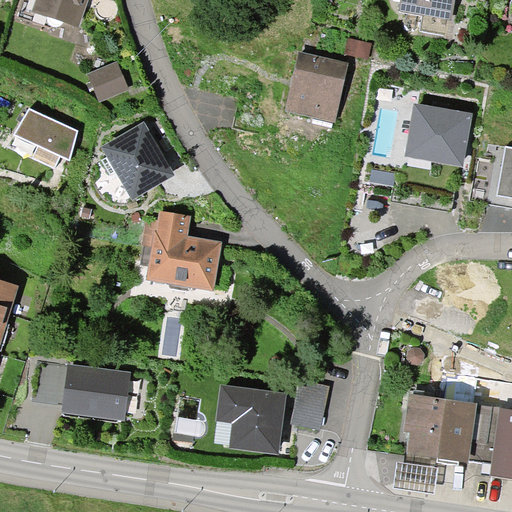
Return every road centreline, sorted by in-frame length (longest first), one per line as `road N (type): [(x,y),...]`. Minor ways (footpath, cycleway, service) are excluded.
road 1 (residential): [(133,0),(152,65),(196,152),(310,280),(360,322)]
road 2 (tertiary): [(0,452),(337,506)]
road 3 (residential): [(360,322),(363,360),(337,506)]
road 4 (residential): [(360,322),(424,255),(511,244)]
